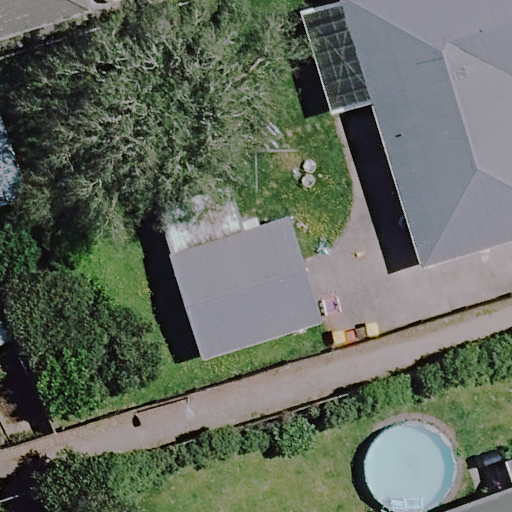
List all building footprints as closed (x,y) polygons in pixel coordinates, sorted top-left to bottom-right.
[(0,0),(0,50),(104,23),(97,0),(0,0)] [(511,0),(314,0),(288,8),(322,122),(363,110),(410,269),(511,238),(511,0)] [(0,116),(0,216),(29,207),(0,116)] [(229,228),(217,188),(144,209),(188,361),(312,326),(280,214),(229,228)] [(511,511),(511,491),(452,511),(511,511)]
